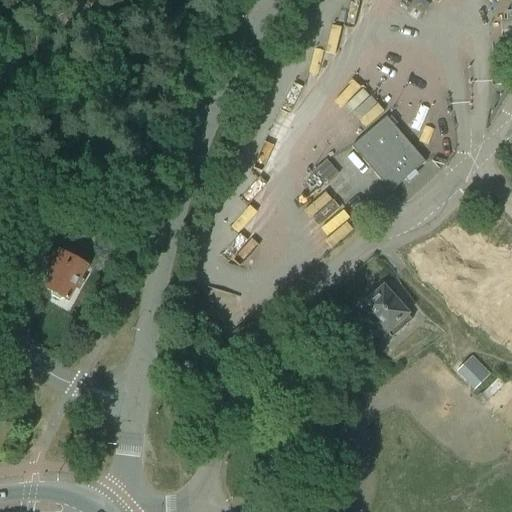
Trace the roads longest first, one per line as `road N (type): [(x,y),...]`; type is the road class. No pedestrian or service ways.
road 1 (unclassified): [(201,511),(221,408),(242,357),(511,125)]
road 2 (unknown): [(259,280),(296,125),(324,75),(358,46),(386,36),(422,42),(466,65),(468,0)]
road 3 (unclassified): [(136,407),(164,244),(189,164),(272,0)]
road 4 (residential): [(136,407),(49,374),(13,332),(0,293)]
